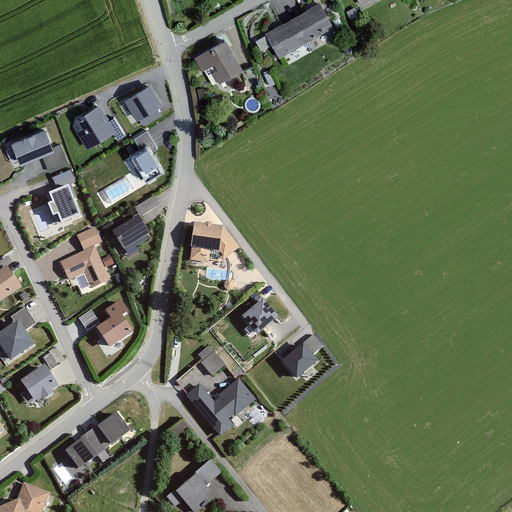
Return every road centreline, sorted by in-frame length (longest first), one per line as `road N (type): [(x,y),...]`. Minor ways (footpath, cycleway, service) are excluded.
road 1 (residential): [(169,49),(186,121),(185,179),(156,342),(136,375)]
road 2 (residential): [(1,202),(95,403)]
road 3 (residential): [(136,375),(154,416),(143,511)]
